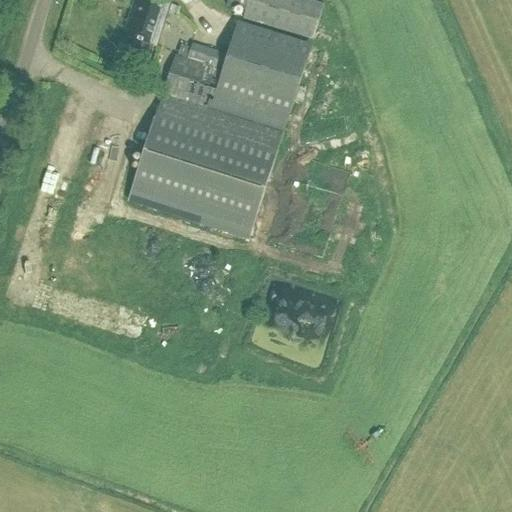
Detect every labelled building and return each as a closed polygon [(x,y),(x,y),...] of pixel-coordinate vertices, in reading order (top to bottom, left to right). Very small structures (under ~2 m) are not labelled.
[(158,47),(171,2),(163,0),(134,0),(123,37),(158,47)] [(314,43),(324,7),(301,0),(229,0),(228,7),(246,13),(243,22),(314,43)] [(249,244),(312,53),(237,29),(228,56),(193,44),(190,54),(179,50),(128,204),(249,244)] [(95,57),(107,53),(102,39),(89,44),(95,57)] [(318,230),(331,200),(282,178),(268,208),(318,230)]
